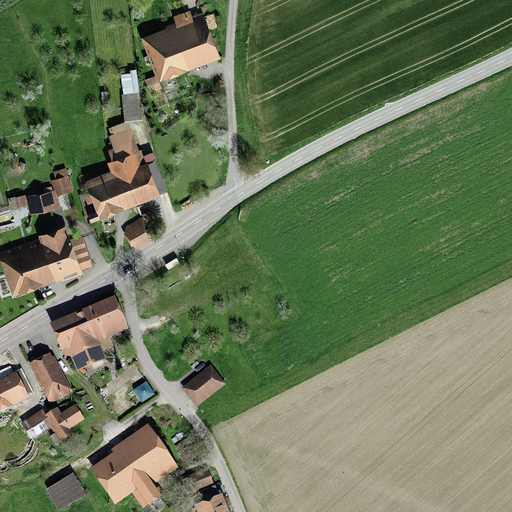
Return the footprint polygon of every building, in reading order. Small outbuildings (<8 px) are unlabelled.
[(156,74),(218,50),(203,11),(192,15),(190,10),(174,16),(180,31),(169,35),(145,44),(156,74)] [(121,73),(123,94),(121,94),(124,123),(142,121),(136,69),(130,69),(130,72),(121,73)] [(145,79),(147,86),(159,82),(157,76),(145,79)] [(97,176),(90,178),(101,209),(158,189),(159,191),(166,189),(156,159),(144,163),(139,150),(135,151),(127,128),(111,134),(116,146),(111,148),(119,171),(111,181),(100,184),(97,176)] [(59,193),(67,191),(63,176),(55,178),(59,193)] [(27,196),(30,212),(57,207),(53,189),(44,191),(44,192),(44,193),(36,195),(36,194),(27,196)] [(27,205),(24,194),(17,196),(19,206),(27,205)] [(180,205),(184,210),(196,202),(193,196),(180,205)] [(143,214),(147,223),(154,220),(150,211),(143,214)] [(38,234),(39,238),(0,251),(0,258),(13,296),(60,279),(61,281),(83,274),(66,225),(38,234)] [(134,242),(147,234),(142,226),(129,234),(134,242)] [(165,264),(168,269),(180,262),(177,257),(165,264)] [(115,299),(55,323),(67,355),(73,353),(79,367),(101,358),(94,342),(110,335),(108,330),(125,323),(115,299)] [(50,358),(33,367),(51,401),(67,393),(50,358)] [(211,366),(182,389),(197,408),(226,385),(211,366)] [(0,384),(0,408),(31,393),(21,374),(0,384)] [(61,414),(57,409),(46,416),(42,410),(20,424),(27,434),(28,433),(32,440),(47,430),(48,430),(51,428),(54,433),(55,433),(61,442),(72,435),(69,430),(85,420),(75,405),(61,414)] [(178,469),(148,425),(111,451),(113,454),(89,470),(115,507),(133,494),(143,509),(147,506),(148,508),(161,499),(153,486),(178,469)] [(193,492),(214,484),(208,470),(188,479),(193,492)] [(77,482),(73,475),(46,492),(58,511),(87,495),(78,481),(77,482)] [(228,511),(222,496),(191,508),(192,511),(228,511)]
